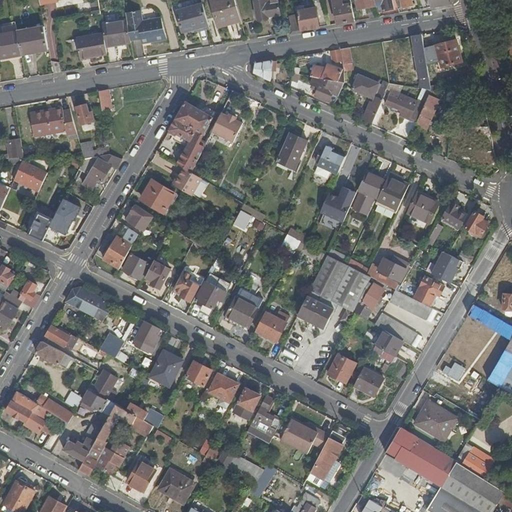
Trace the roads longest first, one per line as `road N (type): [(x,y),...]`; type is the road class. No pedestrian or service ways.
road 1 (residential): [(387,433),(71,266)]
road 2 (residential): [(203,59),(497,194)]
road 3 (residential): [(469,11),(203,59)]
road 4 (residential): [(509,225),(387,433)]
road 5 (residential): [(71,266),(193,61)]
road 6 (residential): [(193,61),(0,96)]
road 7 (residential): [(469,11),(511,178)]
road 8 (residential): [(131,511),(0,438)]
road 9 (residential): [(0,385),(71,266)]
